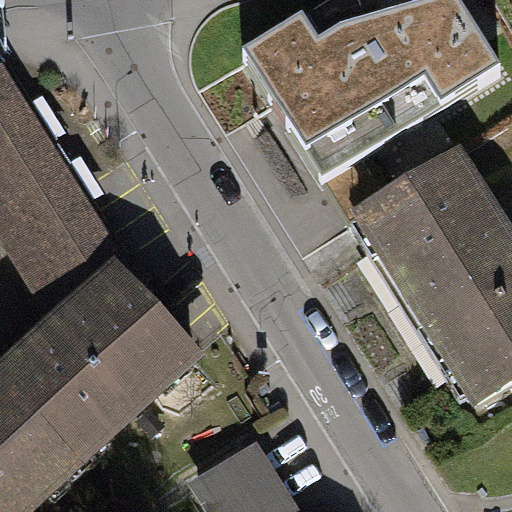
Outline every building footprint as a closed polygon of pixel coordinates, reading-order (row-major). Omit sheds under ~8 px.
[(361,0),(330,9),(244,62),(323,188),(501,76),(452,0),(361,0)] [(0,232),(61,330),(117,278),(120,282),(128,274),(24,107),(30,104),(9,70),(0,75),(0,232)] [(511,251),(458,164),(363,222),(479,408),(511,387),(511,251)] [(117,278),(61,330),(0,388),(0,389),(74,469),(194,358),(120,282),(117,278)] [(0,511),(27,511),(74,469),(0,389),(0,511)] [(289,511),(254,454),(199,488),(214,511),(289,511)]
